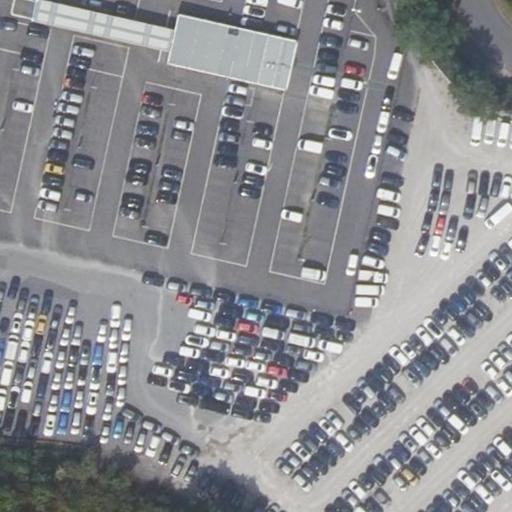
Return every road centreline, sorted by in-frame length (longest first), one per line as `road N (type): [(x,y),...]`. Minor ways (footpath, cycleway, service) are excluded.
road 1 (unknown): [(286,508),(511,235)]
road 2 (unknown): [(253,316),(232,410),(245,459),(286,508)]
road 3 (unknown): [(378,511),(511,355)]
road 4 (unknown): [(208,115),(168,296)]
